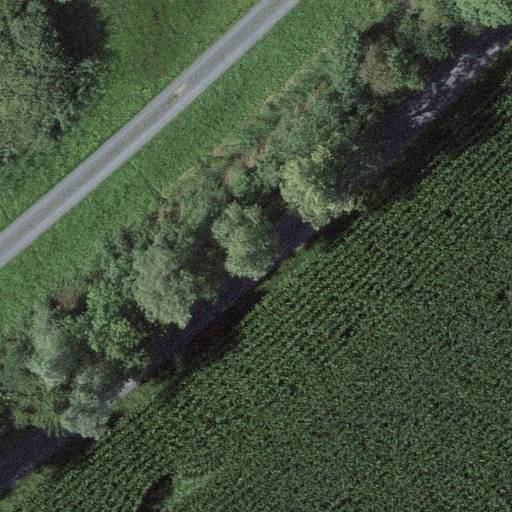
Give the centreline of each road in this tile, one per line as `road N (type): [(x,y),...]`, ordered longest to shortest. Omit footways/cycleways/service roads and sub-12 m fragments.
road 1 (track): [(511,19),(427,113),(0,473)]
road 2 (track): [(0,260),(284,0)]
